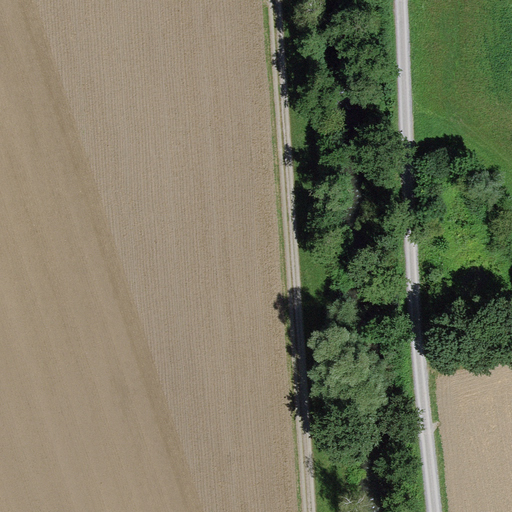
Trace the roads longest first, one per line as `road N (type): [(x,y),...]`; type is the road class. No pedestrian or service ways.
road 1 (track): [(275,0),(312,511)]
road 2 (track): [(435,511),(401,0)]
